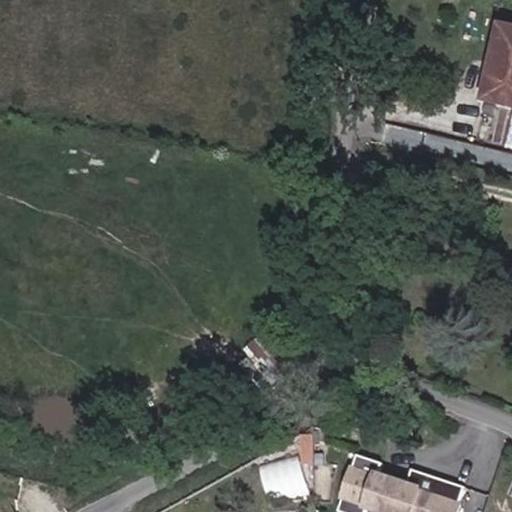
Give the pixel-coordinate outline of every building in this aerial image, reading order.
[(511,105),(511,28),(503,27),(495,64),(504,66),(496,102),(511,105)] [(496,102),(504,66),(495,64),(487,100),(496,102)] [(357,459),(339,511),(366,511),(367,510),(372,511),(457,511),(464,490),(423,477),(418,492),(407,488),(378,479),(382,467),(357,459)] [(313,497),(312,460),(269,461),(269,497),(313,497)] [(423,477),(412,473),(407,488),(418,492),(423,477)]
